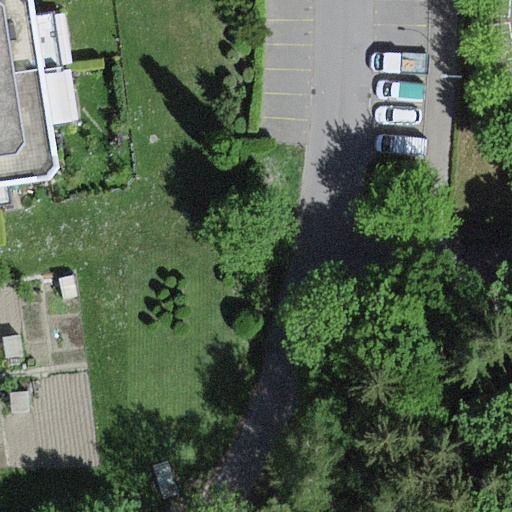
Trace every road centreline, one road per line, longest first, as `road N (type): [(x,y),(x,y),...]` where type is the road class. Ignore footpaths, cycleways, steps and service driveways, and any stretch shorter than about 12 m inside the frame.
road 1 (residential): [(321,257),(284,393),(217,511)]
road 2 (residential): [(321,257),(345,0)]
